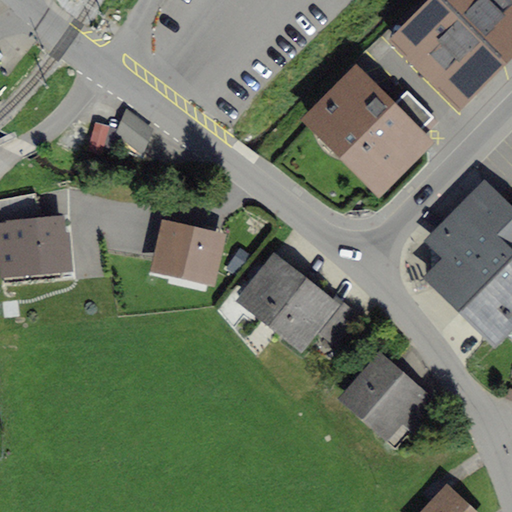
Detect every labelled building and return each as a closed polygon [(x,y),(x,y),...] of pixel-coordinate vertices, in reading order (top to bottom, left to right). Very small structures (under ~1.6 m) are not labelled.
[(429,19),(410,38),(463,91),(511,41),(511,1),(510,0),(437,0),(424,14),(429,19)] [(419,143),(357,81),(317,120),(379,182),(419,143)] [(433,118),(407,93),(392,108),(418,134),(433,118)] [(126,112),(118,133),(142,151),(150,131),(126,112)] [(496,333),(511,316),(511,220),(490,199),(446,244),(447,284),(496,333)] [(56,223),(0,228),(0,241),(3,269),(60,263),(56,223)] [(167,230),(159,264),(209,276),(217,241),(167,230)] [(276,268),(251,301),(267,313),(293,281),(276,268)] [(293,281),(267,313),(283,326),(308,294),(293,281)] [(308,294),(283,326),(298,338),(311,322),(334,340),(353,317),(328,297),(322,305),(308,294)] [(379,365),(350,398),(386,429),(399,415),(414,428),(433,406),(400,377),(397,381),(379,365)] [(463,511),(447,496),(432,511),(463,511)]
